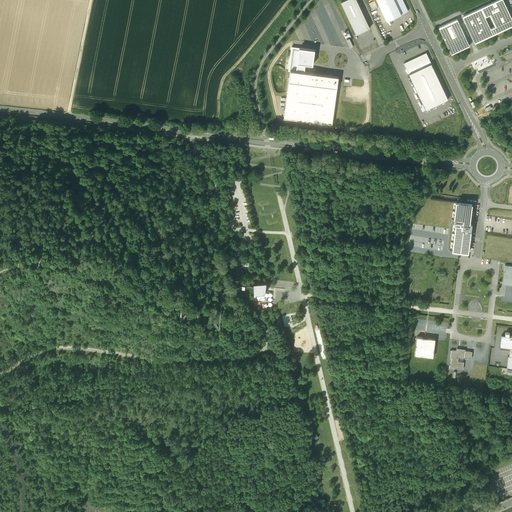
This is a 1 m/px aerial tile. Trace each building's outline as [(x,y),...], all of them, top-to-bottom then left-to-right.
[(356,0),(344,0),(341,2),(356,35),(370,28),(356,0)] [(394,0),(377,0),(387,21),(401,14),(394,0)] [(408,11),(402,0),(394,0),(401,14),(408,11)] [(511,18),(503,0),(497,0),(481,8),(485,17),(490,15),(495,27),(494,27),(497,33),(511,26),(511,18)] [(481,8),(462,16),(475,44),(497,33),(494,27),(490,29),(485,17),(481,8)] [(457,19),(439,27),(451,54),(470,46),(457,19)] [(299,47),(292,46),(288,71),(290,71),(290,70),(304,72),(306,64),(313,65),(315,49),(299,47)] [(426,53),(404,63),(409,74),(431,64),(426,53)] [(431,64),(409,74),(426,110),(448,100),(431,64)] [(290,70),(290,71),(284,118),(332,125),(339,77),(304,72),(290,70)] [(472,205),(457,203),(454,222),(456,223),(453,251),(468,252),(471,225),(469,224),(471,211),(473,212),(473,209),(471,209),(472,205)] [(267,283),(255,285),(255,296),(258,296),(259,297),(265,295),(265,294),(267,293),(267,283)] [(509,350),(507,367),(511,368),(511,336),(501,335),(500,348),(509,350)] [(427,340),(422,339),(422,337),(417,336),(416,345),(417,345),(417,347),(416,349),(415,349),(415,355),(420,355),(420,354),(422,354),(421,356),(433,357),(434,352),(432,351),(432,350),(434,350),(435,341),(435,339),(427,338),(427,340)] [(472,351),(465,351),(465,349),(461,349),(461,351),(451,350),(450,358),(451,358),(450,366),(449,365),(449,368),(454,369),(454,368),(463,369),(464,362),(458,362),(458,357),(471,358),(472,351)]
